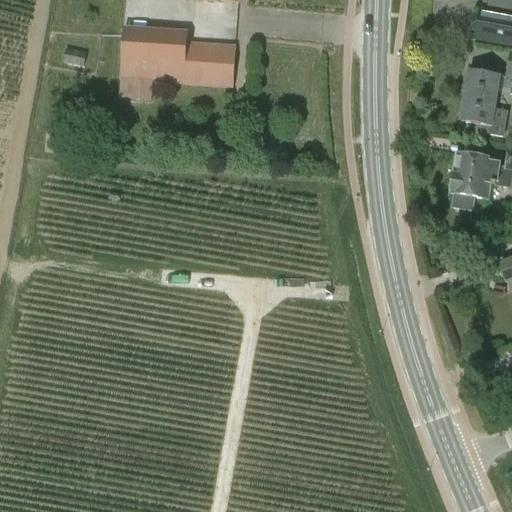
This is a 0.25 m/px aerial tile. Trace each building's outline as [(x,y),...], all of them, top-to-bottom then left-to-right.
[(511,0),(486,0),(484,11),(478,9),(473,39),(511,46),(511,0)] [(187,46),(184,86),(234,89),(237,49),(187,46)] [(491,114),(496,89),(498,76),(469,71),(460,121),(478,124),(475,136),(499,140),(503,117),(491,114)] [(151,102),(152,84),(120,82),(119,100),(151,102)] [(511,148),(508,148),(505,169),(498,168),(498,164),(487,162),(487,159),(456,154),(449,194),(486,201),(489,185),(509,189),(511,172),(511,148)] [(511,279),(511,281),(511,260),(498,265),(505,282),(511,279)]
